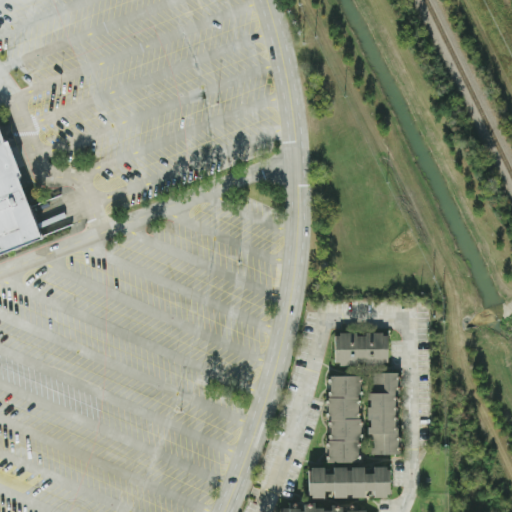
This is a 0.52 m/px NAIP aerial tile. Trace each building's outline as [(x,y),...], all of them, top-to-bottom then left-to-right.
[(0,256),(37,243),(0,142),(0,256)] [(387,365),(387,333),(333,333),(333,365),(387,365)] [(367,373),(367,455),(396,455),(396,373),(367,373)] [(359,462),(359,376),(327,376),(327,462),(359,462)] [(389,468),(308,469),(308,498),(389,497),(389,468)] [(359,511),(344,509),(332,511),(319,509),(318,504),(305,506),(302,505),(291,503),(290,510),(281,511),(359,511)]
